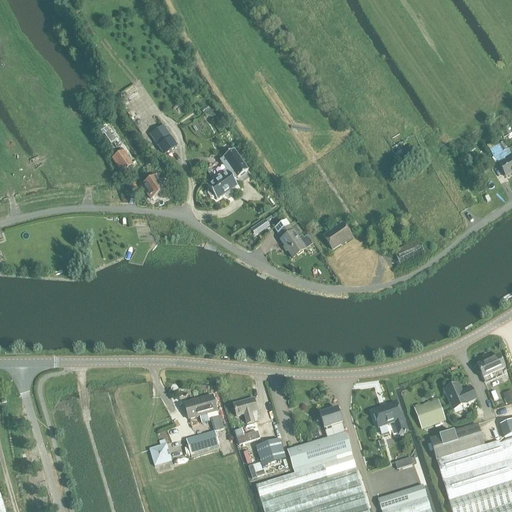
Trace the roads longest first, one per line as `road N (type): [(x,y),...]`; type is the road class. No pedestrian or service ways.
road 1 (unclassified): [(0,224),(53,210),(159,213),(286,277),(364,289),(404,280),(511,205)]
road 2 (tertiary): [(15,362),(379,371),(458,345),(511,313)]
road 3 (residential): [(60,511),(15,362)]
